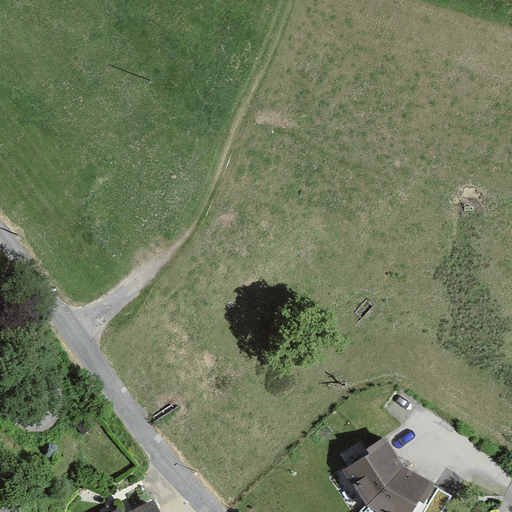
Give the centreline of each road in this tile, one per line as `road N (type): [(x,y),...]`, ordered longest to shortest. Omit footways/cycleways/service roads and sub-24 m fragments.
road 1 (residential): [(0,232),(174,471),(213,511)]
road 2 (track): [(78,335),(152,280),(192,236),(257,86)]
